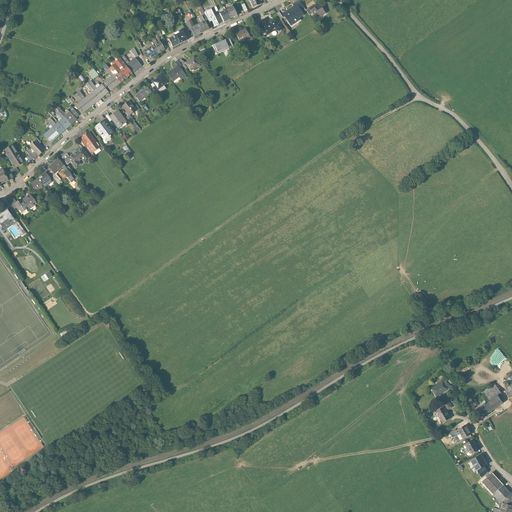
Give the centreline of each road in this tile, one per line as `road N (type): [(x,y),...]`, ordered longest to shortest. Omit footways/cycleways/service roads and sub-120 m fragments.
road 1 (track): [(418,93),(89,314),(1,195)]
road 2 (residential): [(0,196),(130,83),(226,23),(281,0)]
road 3 (residential): [(335,0),(424,99),(456,116),(511,187)]
road 4 (track): [(473,428),(508,403),(497,376),(451,369),(397,266)]
road 5 (residential): [(511,480),(483,447),(451,369)]
